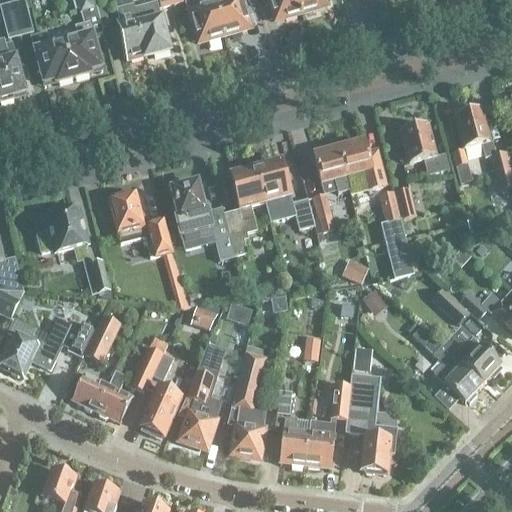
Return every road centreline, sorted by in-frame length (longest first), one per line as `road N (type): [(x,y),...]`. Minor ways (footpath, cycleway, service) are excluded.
road 1 (residential): [(0,179),(386,83)]
road 2 (residential): [(362,511),(199,489),(19,416)]
road 3 (residential): [(405,511),(511,407)]
road 4 (residential): [(386,83),(511,51)]
